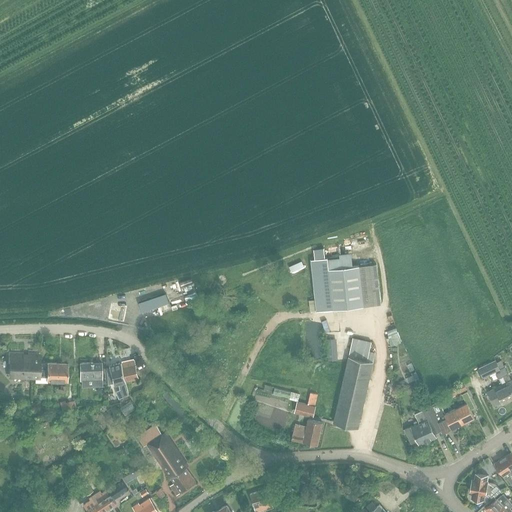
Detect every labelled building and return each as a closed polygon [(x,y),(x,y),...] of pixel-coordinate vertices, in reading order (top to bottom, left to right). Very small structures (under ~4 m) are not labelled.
[(360,226),(361,232),(371,230),(370,224),(360,226)] [(381,304),(376,264),(353,266),(351,252),(339,253),(340,257),(327,258),(327,257),(325,258),(324,248),(313,249),(314,258),(310,259),(315,300),(309,300),(310,310),(316,310),(316,311),(381,304)] [(143,311),(169,302),(166,293),(140,302),(143,311)] [(127,307),(112,303),(109,319),(123,322),(127,307)] [(388,331),(390,346),(400,342),(397,333),(398,332),(396,328),(388,331)] [(336,337),(325,338),(327,360),(338,359),(336,337)] [(372,342),(353,337),(334,421),(358,427),(373,362),(372,362),(375,352),(370,351),(372,342)] [(40,377),(40,368),(40,355),(10,354),(10,360),(11,360),(10,368),(10,373),(10,376),(36,377),(40,377)] [(139,379),(134,360),(122,363),(126,382),(139,379)] [(499,378),(503,376),(504,375),(500,369),(500,368),(497,362),(496,360),(479,368),(484,377),(496,371),(499,378)] [(36,377),(36,381),(47,382),(48,380),(67,381),(68,363),(48,362),(40,362),(40,377),(36,377)] [(101,362),(80,363),(81,381),(82,386),(101,385),(101,384),(101,380),(102,380),(101,362)] [(119,399),(128,395),(126,382),(121,362),(108,365),(108,366),(106,367),(106,380),(107,383),(112,382),(113,385),(119,383),(120,390),(116,391),(119,399)] [(507,382),(511,392),(511,379),(505,366),(500,369),(504,375),(507,382)] [(281,381),(280,387),(305,391),(307,385),(281,381)] [(503,403),(511,398),(511,392),(507,382),(488,392),(495,405),(502,401),(503,403)] [(451,396),(466,388),(463,383),(448,390),(451,396)] [(456,408),(463,423),(474,417),(470,409),(475,407),(467,391),(462,394),(466,403),(456,408)] [(291,392),(289,399),(298,401),(299,395),(291,392)] [(315,406),(317,394),(310,392),(308,404),(298,402),(295,413),(313,417),(315,406)] [(65,400),(60,402),(62,410),(76,407),(74,400),(65,402),(65,400)] [(130,401),(120,408),(125,415),(135,409),(130,401)] [(456,408),(445,413),(439,401),(430,405),(434,414),(442,432),(443,433),(452,428),(452,429),(463,423),(456,408)] [(434,414),(430,405),(429,404),(422,407),(423,410),(415,413),(420,423),(412,426),(405,429),(411,443),(418,440),(420,444),(436,437),(434,432),(441,429),(442,432),(434,414)] [(317,445),(322,422),(309,419),(307,427),(295,424),(291,439),(317,445)] [(163,434),(158,427),(156,423),(137,436),(144,447),(148,444),(174,482),(170,485),(177,495),(195,482),(185,467),(187,465),(165,432),(163,434)] [(511,454),(511,452),(503,458),(511,471),(511,454)] [(511,471),(503,458),(495,463),(502,475),(506,480),(508,479),(511,484),(511,483),(511,471)] [(138,469),(128,475),(131,479),(140,474),(138,469)] [(83,472),(72,479),(75,484),(86,477),(83,472)] [(88,478),(97,485),(101,480),(92,473),(88,478)] [(495,483),(488,482),(489,475),(476,473),(475,480),(472,479),(470,491),(473,492),(472,498),(483,500),(483,499),(487,503),(501,490),(495,483)] [(100,490),(92,496),(96,503),(102,511),(103,511),(116,503),(113,498),(128,489),(121,479),(107,489),(106,489),(102,492),(100,490)] [(81,485),(87,495),(93,491),(87,481),(81,485)] [(159,499),(165,495),(160,488),(155,491),(159,499)] [(271,504),(273,503),(268,489),(250,494),(255,511),(268,507),(267,503),(270,502),(271,504)] [(494,511),(509,500),(504,495),(503,493),(496,499),(496,498),(485,508),(489,511),(494,511)] [(90,499),(84,504),(86,508),(86,509),(88,511),(102,511),(96,503),(92,496),(89,497),(90,499)] [(157,511),(158,511),(149,498),(139,505),(139,504),(133,508),(135,511),(157,511)] [(510,511),(511,511),(510,508),(511,505),(511,503),(509,500),(494,511),(510,511)]
